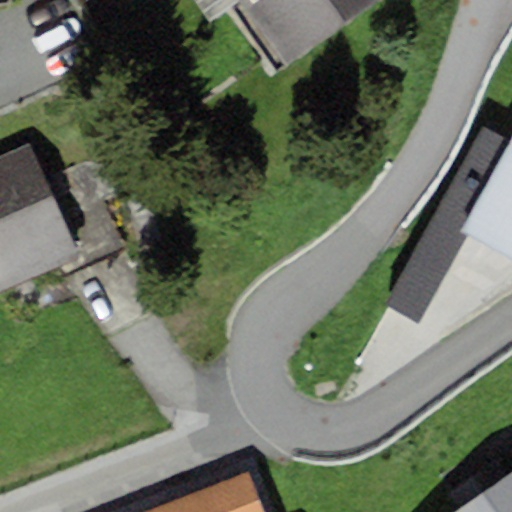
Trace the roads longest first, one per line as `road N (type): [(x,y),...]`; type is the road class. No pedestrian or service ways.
road 1 (residential): [(479,0),(461,58),(393,193),(326,275),(271,310),(248,362),(265,404)]
road 2 (residential): [(265,404),(196,442),(0,506)]
road 3 (residential): [(511,319),(367,416),(309,422),(265,404)]
